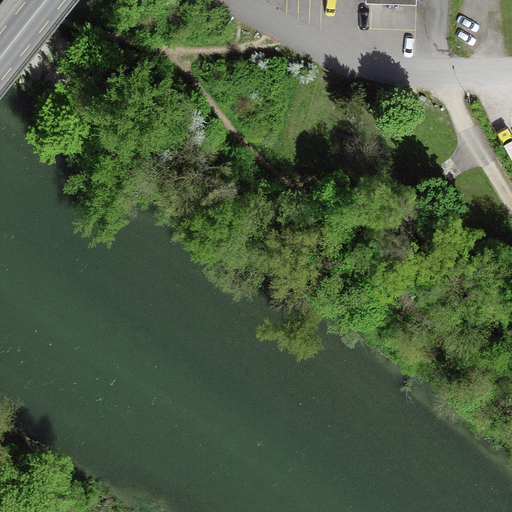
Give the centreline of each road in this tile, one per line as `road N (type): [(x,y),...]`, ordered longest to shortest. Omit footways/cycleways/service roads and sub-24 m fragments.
road 1 (residential): [(223,0),(273,28),(411,78),(511,71)]
road 2 (track): [(450,76),(511,200)]
